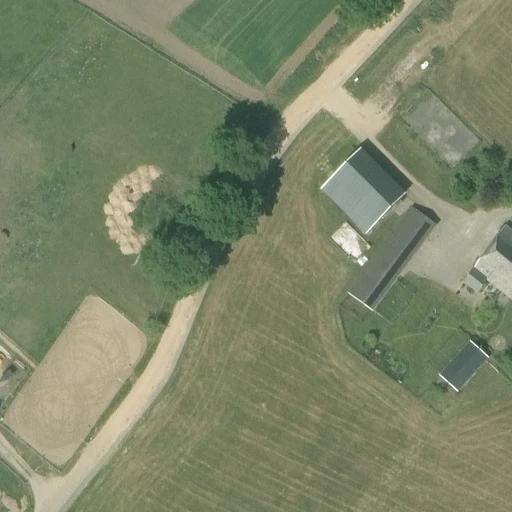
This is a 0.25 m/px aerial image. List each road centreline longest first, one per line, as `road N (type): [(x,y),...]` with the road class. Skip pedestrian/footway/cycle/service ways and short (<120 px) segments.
road 1 (track): [(44,511),(146,380),(247,179),(290,119),(401,0)]
road 2 (unknown): [(511,217),(485,231),(438,217),(324,101)]
